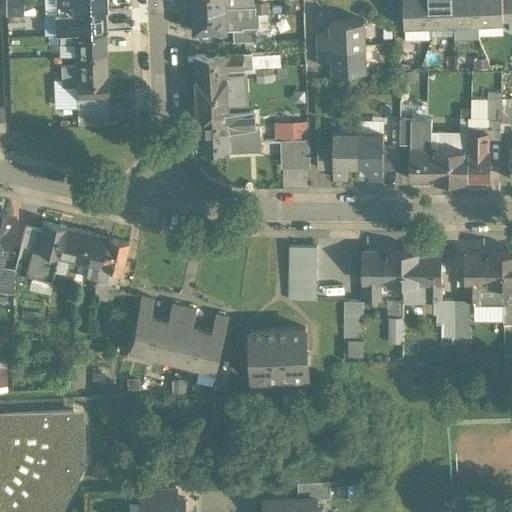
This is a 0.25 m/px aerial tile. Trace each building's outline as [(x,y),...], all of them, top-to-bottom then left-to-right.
[(20,16),(19,0),(5,0),(6,16),(20,16)] [(72,0),(55,0),(57,17),(59,17),(73,16),(72,0)] [(102,0),(72,0),(73,16),(103,14),(102,0)] [(224,0),(191,0),(192,11),(225,10),(224,0)] [(403,0),(404,28),(429,27),(427,0),(403,0)] [(427,0),(429,27),(453,26),(452,0),(427,0)] [(476,0),(452,0),(453,26),(477,25),(476,0)] [(501,0),(476,0),(477,25),(502,24),(502,0),(501,0)] [(511,0),(503,0),(502,0),(502,24),(511,23),(511,0)] [(255,8),(225,10),(225,32),(232,32),(243,32),(242,30),(256,30),(255,16),(255,8)] [(225,10),(192,11),(192,34),(225,32),(225,10)] [(103,14),(73,16),(74,37),(104,36),(103,14)] [(267,15),(255,16),(256,30),(256,35),(267,34),(267,15)] [(73,16),(59,17),(57,17),(54,17),(55,37),(59,37),(59,38),(74,37),(73,16)] [(364,22),(330,24),(330,36),(316,36),(316,49),(365,47),(364,22)] [(242,30),(243,32),(232,32),(233,44),(256,43),(256,35),(256,30),(242,30)] [(267,34),(256,35),(256,43),(268,43),(267,34)] [(104,36),(74,37),(74,47),(75,58),(105,57),(104,36)] [(74,37),(59,38),(60,47),(74,47),(74,37)] [(365,47),(316,49),(317,62),(331,61),(332,73),(366,72),(365,47)] [(242,55),(226,56),(227,71),(243,70),(242,55)] [(226,56),(194,57),(194,77),(227,76),(227,71),(226,56)] [(269,56),(257,56),(257,68),(270,67),(269,56)] [(105,57),(75,58),(75,70),(76,79),(106,78),(105,57)] [(46,71),(46,80),(61,80),(61,70),(46,71)] [(75,70),(61,70),(61,80),(76,79),(75,70)] [(227,76),(194,77),(195,96),(228,94),(227,81),(227,76)] [(106,78),(76,79),(76,89),(77,101),(107,100),(106,78)] [(76,79),(61,80),(61,89),(76,89),(76,79)] [(47,90),(61,89),(61,80),(46,80),(47,90)] [(239,80),(227,81),(228,94),(236,94),(239,94),(239,80)] [(228,94),(195,96),(196,114),(229,113),(228,94)] [(236,113),(236,94),(228,94),(229,113),(236,113)] [(131,96),(108,97),(109,118),(132,117),(131,96)] [(501,100),(488,100),(488,122),(500,122),(501,100)] [(511,103),(511,100),(501,100),(500,122),(511,122),(511,103)] [(484,103),(471,102),(471,120),(484,120),(484,103)] [(236,113),(229,113),(229,131),(255,130),(254,129),(253,113),(254,113),(253,112),(236,113)] [(229,113),(196,114),(196,133),(229,132),(229,131),(229,113)] [(431,121),(411,120),(411,121),(411,145),(411,149),(412,149),(431,149),(431,121)] [(411,121),(399,121),(399,145),(411,145),(411,121)] [(450,143),(449,128),(438,128),(438,143),(445,143),(450,143)] [(255,130),(229,131),(229,132),(230,151),(229,151),(229,152),(260,151),(259,129),(255,130)] [(275,143),(280,142),(308,141),(308,130),(275,131),(275,143)] [(229,132),(196,133),(197,152),(229,151),(230,151),(229,132)] [(358,133),(333,133),(333,147),(333,171),(333,182),(347,182),(347,167),(357,168),(358,133)] [(383,133),(358,133),(357,168),(369,168),(369,182),(383,182),(383,171),(383,147),(383,133)] [(488,133),(473,133),(472,149),(488,149),(488,133)] [(308,141),(280,142),(281,169),(297,169),(309,168),(308,141)] [(333,147),(316,147),(317,171),(333,171),(333,147)] [(399,147),(383,147),(383,171),(399,172),(399,147)] [(431,149),(412,149),(411,182),(430,182),(431,149)] [(444,149),(431,149),(430,182),(449,182),(449,149),(444,149)] [(450,149),(449,149),(449,182),(468,182),(468,149),(450,149)] [(472,149),(468,149),(468,182),(488,182),(488,149),(472,149)] [(10,216),(0,213),(0,244),(3,245),(3,244),(7,230),(10,216)] [(64,229),(42,223),(40,231),(35,252),(35,253),(57,258),(64,229)] [(40,231),(25,227),(17,258),(28,261),(31,250),(35,252),(40,231)] [(64,229),(57,258),(67,261),(78,263),(85,234),(64,229)] [(7,230),(3,244),(8,245),(11,231),(7,230)] [(106,239),(85,234),(78,263),(89,266),(98,268),(106,239)] [(127,244),(106,239),(98,268),(108,271),(120,274),(127,244)] [(289,248),(289,300),(315,301),(316,248),(289,248)] [(57,258),(35,253),(35,252),(31,250),(28,261),(24,277),(51,284),(54,272),(57,258)] [(364,253),(355,253),(355,272),(363,273),(364,253)] [(402,253),(364,253),(363,273),(363,285),(379,285),(402,285),(402,253)] [(440,254),(402,253),(402,285),(425,285),(440,285),(440,254)] [(484,254),(464,254),(464,286),(480,286),(484,286),(484,254)] [(502,254),(484,254),(484,286),(480,286),(480,303),(503,303),(502,286),(502,254)] [(511,254),(502,254),(502,286),(511,286),(511,254)] [(67,261),(57,258),(54,272),(63,275),(67,261)] [(89,266),(78,263),(75,276),(86,279),(89,266)] [(98,268),(89,266),(86,279),(86,280),(89,281),(94,282),(98,268)] [(14,270),(0,267),(0,293),(13,294),(14,270)] [(108,271),(98,268),(94,282),(104,285),(108,271)] [(120,274),(108,271),(104,285),(109,286),(108,292),(115,291),(120,274)] [(94,282),(89,281),(86,292),(91,293),(94,282)] [(104,285),(94,282),(91,293),(90,298),(105,302),(108,292),(109,286),(104,285)] [(379,285),(363,285),(363,302),(379,302),(379,285)] [(440,285),(425,285),(425,302),(440,302),(440,301),(440,285)] [(480,286),(464,286),(464,302),(480,303),(480,286)] [(511,286),(502,286),(503,303),(503,306),(511,306),(511,286)] [(152,299),(139,296),(126,350),(149,356),(158,319),(148,316),(152,299)] [(453,301),(440,301),(440,302),(440,314),(442,314),(453,314),(453,308),(453,301)] [(363,303),(344,303),(343,340),(362,340),(362,308),(363,308),(363,303)] [(167,321),(158,319),(149,356),(171,361),(184,307),(171,304),(167,321)] [(511,306),(503,306),(503,315),(503,364),(511,363),(511,306)] [(184,307),(171,361),(193,366),(202,329),(192,327),(196,310),(184,307)] [(467,308),(453,308),(453,314),(453,338),(466,338),(467,308)] [(211,332),(202,329),(193,366),(215,372),(228,318),(215,314),(211,332)] [(442,321),(442,338),(453,338),(453,314),(442,314),(442,321)] [(402,323),(388,323),(388,347),(402,347),(402,323)] [(305,329),(249,331),(251,379),(308,377),(305,329)] [(466,338),(453,338),(453,354),(453,356),(466,356),(466,338)] [(82,379),(72,378),(72,387),(82,387),(82,379)] [(125,380),(126,397),(144,396),(143,379),(125,380)] [(89,381),(89,389),(100,388),(100,380),(89,381)] [(169,385),(169,395),(185,394),(185,384),(169,385)] [(0,511),(59,511),(83,463),(81,408),(0,413),(0,511)] [(330,480),(298,482),(298,497),(316,497),(316,498),(331,497),(330,480)] [(174,487),(147,488),(147,501),(175,499),(174,487)] [(298,497),(264,499),(264,511),(316,511),(316,498),(316,497),(298,497)] [(147,501),(138,501),(138,511),(183,511),(183,499),(175,499),(147,501)]
